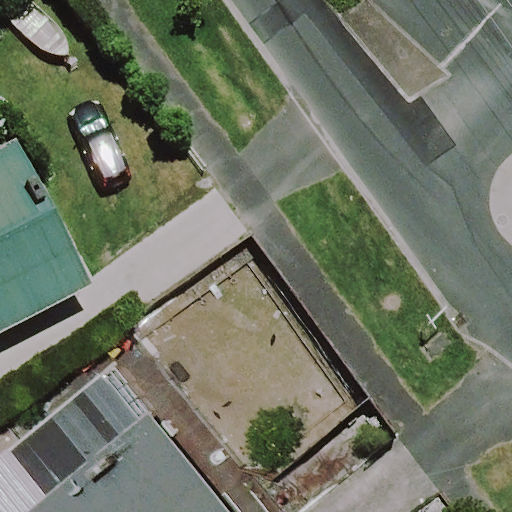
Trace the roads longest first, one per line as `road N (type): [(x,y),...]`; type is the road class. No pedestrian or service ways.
road 1 (residential): [(511,294),(465,260),(451,232),(449,172),(481,121)]
road 2 (residential): [(481,121),(415,80),(347,0)]
